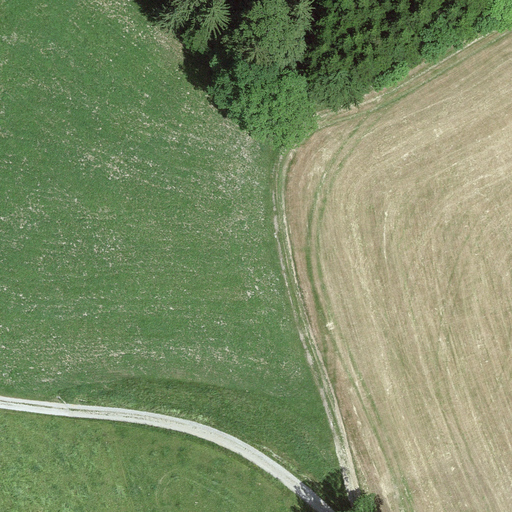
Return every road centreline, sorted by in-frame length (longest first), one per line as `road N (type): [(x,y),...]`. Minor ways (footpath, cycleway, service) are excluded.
road 1 (track): [(363,511),(279,231),(276,166),(300,119)]
road 2 (track): [(320,511),(222,436),(0,402)]
road 3 (track): [(300,119),(506,0)]
road 4 (track): [(300,119),(319,0)]
